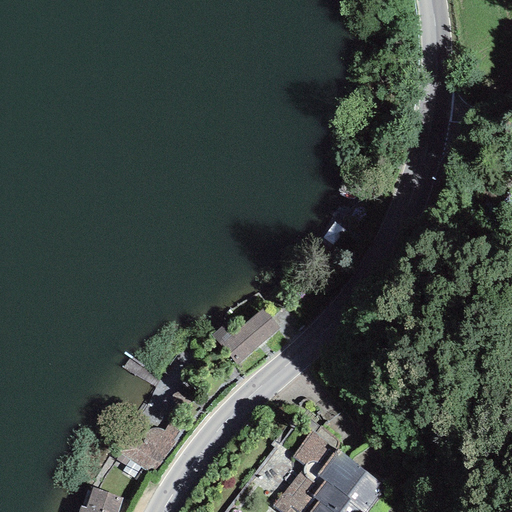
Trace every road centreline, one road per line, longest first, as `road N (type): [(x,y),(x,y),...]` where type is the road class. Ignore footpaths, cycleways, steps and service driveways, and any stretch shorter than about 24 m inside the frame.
road 1 (secondary): [(431,121),(410,197),(375,267),(320,334),(216,429),(160,511)]
road 2 (secondary): [(430,0),(431,121)]
